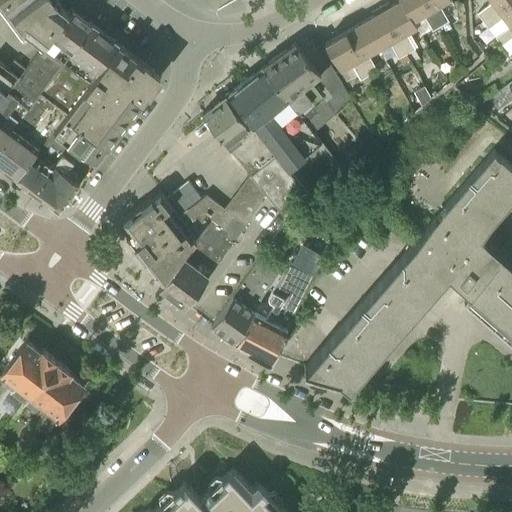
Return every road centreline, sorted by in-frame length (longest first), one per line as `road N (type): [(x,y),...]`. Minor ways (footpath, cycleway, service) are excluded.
road 1 (residential): [(61,254),(170,103),(192,33)]
road 2 (tertiary): [(35,289),(197,395)]
road 3 (tertiary): [(215,360),(61,254)]
road 4 (tertiary): [(511,465),(451,461),(333,435)]
road 5 (unclassified): [(91,511),(197,395)]
road 6 (tertiary): [(197,395),(254,423),(333,435)]
road 7 (tertiary): [(333,435),(215,360)]
road 8 (residential): [(192,33),(239,35),(312,0)]
